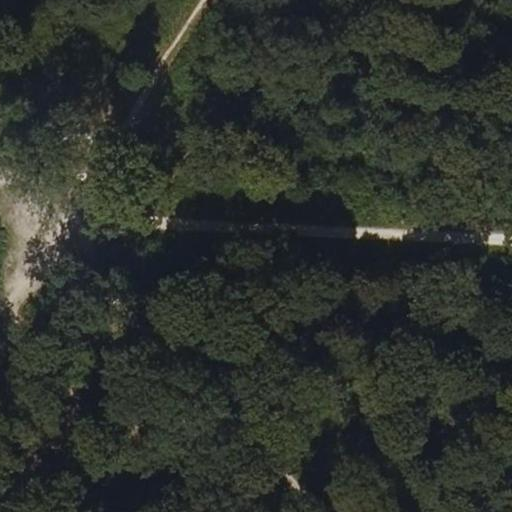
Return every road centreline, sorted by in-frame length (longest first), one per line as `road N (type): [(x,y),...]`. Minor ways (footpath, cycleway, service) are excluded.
road 1 (track): [(50,218),(511,241)]
road 2 (track): [(50,218),(330,511)]
road 3 (track): [(188,0),(50,218)]
